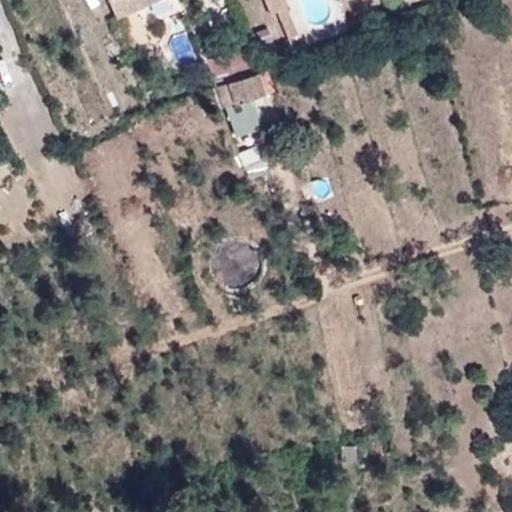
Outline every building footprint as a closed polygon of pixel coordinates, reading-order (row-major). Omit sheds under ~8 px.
[(110,0),(121,23),(174,0),(110,0)] [(270,0),(279,20),(295,13),(289,0),(270,0)] [(306,40),(295,13),(285,18),(296,44),(306,40)] [(256,70),(231,81),(237,102),(264,95),(256,70)] [(244,165),(249,179),(266,172),(260,158),(244,165)]
